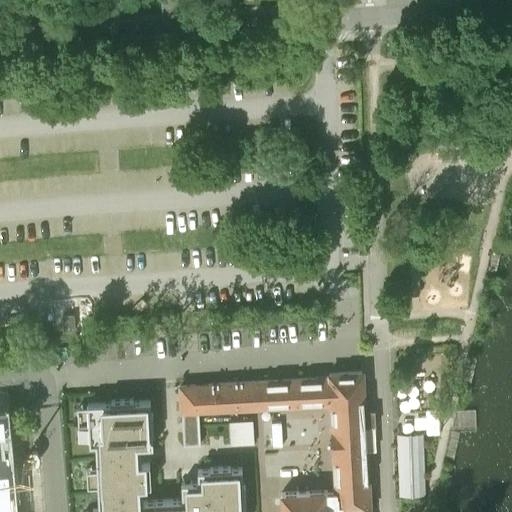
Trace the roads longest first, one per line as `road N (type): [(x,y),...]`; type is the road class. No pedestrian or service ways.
road 1 (track): [(0,44),(326,20)]
road 2 (unclassified): [(326,20),(511,5)]
road 3 (unclassified): [(54,511),(41,393),(35,381),(0,371)]
